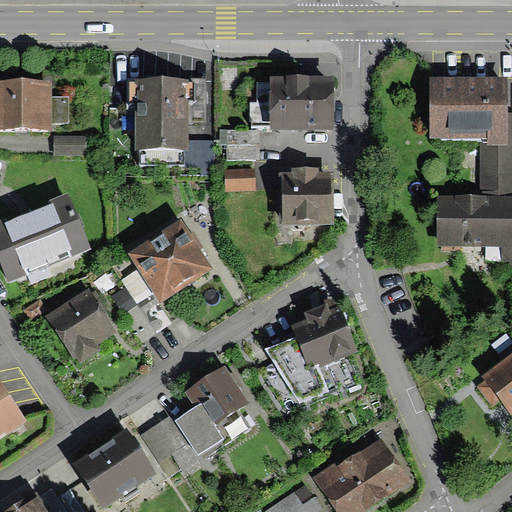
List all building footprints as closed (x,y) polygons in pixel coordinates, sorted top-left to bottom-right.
[(272,77),(271,82),(255,82),(255,100),(251,100),(251,126),(270,126),(270,130),(335,129),(335,86),(335,83),(334,76),(272,77)] [(430,77),(430,138),(480,139),(487,139),(487,145),(507,145),(508,114),(508,78),(459,77),(430,77)] [(207,78),(187,79),(188,123),(208,123),(207,78)] [(136,80),(136,148),(140,148),(140,164),(184,163),(184,148),(189,148),(189,140),(188,123),(187,79),(163,79),(136,80)] [(0,85),(0,130),(51,130),(51,122),(51,96),(51,85),(0,85)] [(68,96),(51,96),(51,122),(69,122),(68,96)] [(480,139),(480,196),(511,196),(511,113),(508,114),(507,145),(487,145),(487,139),(480,139)] [(261,159),(261,130),(219,130),(219,145),(228,145),(228,158),(261,159)] [(87,136),(56,135),(56,155),(87,156),(87,136)] [(214,139),(189,140),(189,148),(184,148),(184,163),(184,168),(200,167),(200,177),(215,176),(214,139)] [(283,174),(283,225),(336,225),(335,171),(321,171),(321,168),(304,168),(292,168),(292,174),(283,174)] [(254,170),(225,171),(226,191),(255,190),(254,170)] [(65,196),(0,223),(0,253),(11,280),(87,248),(65,196)] [(439,196),(439,246),(492,246),(504,246),(504,264),(511,264),(511,196),(480,196),(439,196)] [(130,254),(161,302),(177,292),(212,270),(181,222),(130,254)] [(47,318),(75,359),(78,357),(81,362),(99,351),(95,344),(98,342),(116,330),(89,290),(47,318)] [(300,402),(329,391),(320,366),(359,351),(339,303),(323,298),(325,304),(305,312),(308,320),(304,320),(292,325),(296,337),(266,350),(300,402)] [(148,339),(171,325),(160,309),(137,324),(148,339)] [(480,375),(509,416),(511,414),(511,353),(504,359),(480,375)] [(196,407),(175,420),(196,454),(223,437),(216,425),(249,403),(225,365),(208,375),(185,390),(196,407)] [(0,402),(0,445),(20,433),(0,402)] [(172,416),(142,434),(170,477),(199,458),(196,454),(175,420),(172,416)] [(125,431),(74,465),(102,507),(153,473),(138,450),(125,431)] [(314,477),(338,511),(361,511),(411,479),(392,451),(382,438),(337,470),(332,463),(314,477)] [(262,511),(316,511),(323,507),(315,495),(306,482),(262,511)] [(67,511),(59,499),(50,485),(9,511),(67,511)]
